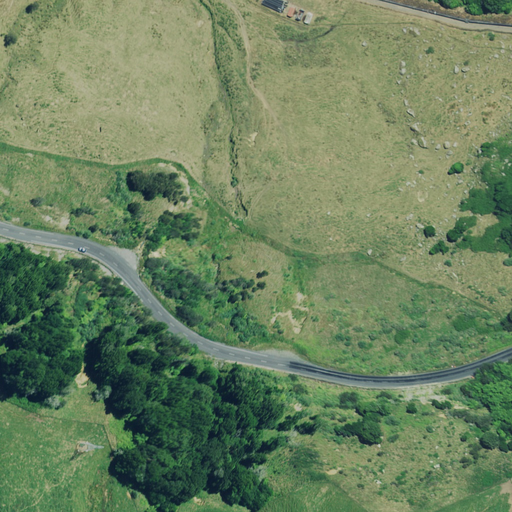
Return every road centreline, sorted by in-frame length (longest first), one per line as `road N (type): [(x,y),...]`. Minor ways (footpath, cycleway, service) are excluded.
road 1 (tertiary): [(511,344),(415,375),(324,372),(236,356),(181,326),(101,252),(0,223)]
road 2 (track): [(357,0),(511,32)]
